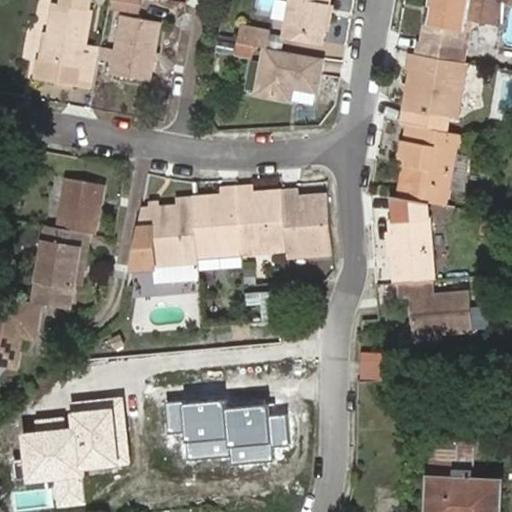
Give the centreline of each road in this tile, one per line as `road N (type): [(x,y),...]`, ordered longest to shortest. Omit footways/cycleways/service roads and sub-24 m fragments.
road 1 (residential): [(349,142),(355,276),(335,342),(325,511)]
road 2 (residential): [(349,142),(184,148)]
road 3 (residential): [(184,148),(37,120)]
road 4 (residential): [(377,0),(349,142)]
